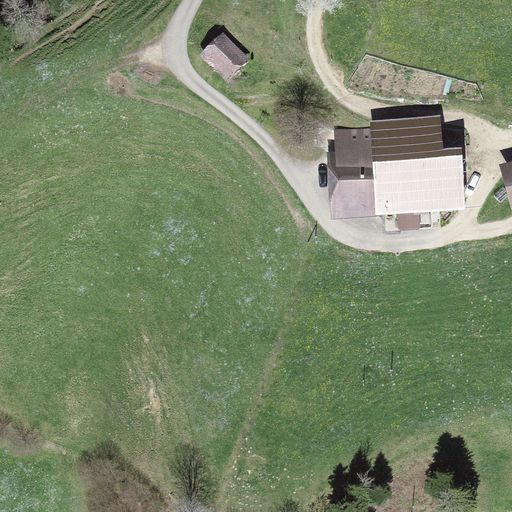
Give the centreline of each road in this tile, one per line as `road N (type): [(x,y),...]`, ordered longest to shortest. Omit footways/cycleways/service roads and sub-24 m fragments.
road 1 (track): [(502,143),(452,232),(401,243),(350,236),(333,227),(253,127),(182,68),(177,36),(192,0)]
road 2 (track): [(317,0),(312,41),(320,71),(347,100),(467,119),(511,142)]
